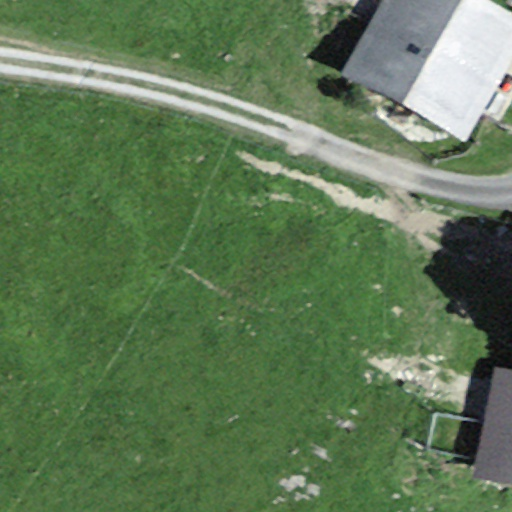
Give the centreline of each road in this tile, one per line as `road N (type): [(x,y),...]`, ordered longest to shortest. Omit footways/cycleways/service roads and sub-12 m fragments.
road 1 (track): [(0,59),(111,73),(313,145)]
road 2 (track): [(313,145),(410,182),(511,194)]
